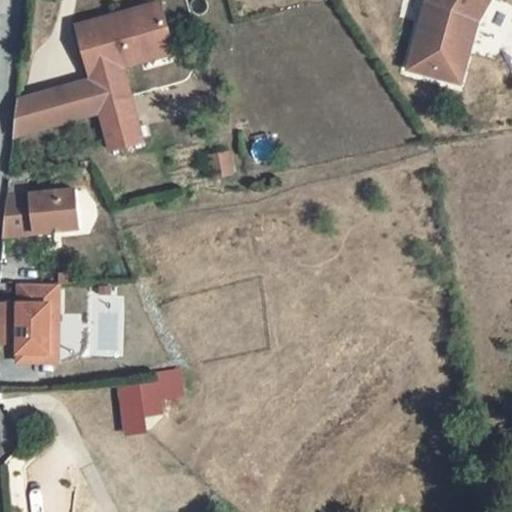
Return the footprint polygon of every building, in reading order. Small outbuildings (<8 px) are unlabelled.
[(136,33),(166,25),(159,0),(120,0),(77,11),(96,93),(126,86),(119,55),(140,50),(136,33)] [(422,0),(409,52),(452,61),(466,2),(467,0),(422,0)] [(467,0),(466,2),(452,61),(459,63),(474,9),(478,0),(467,0)] [(140,50),(170,42),(166,25),(136,33),(140,50)] [(90,67),(11,89),(7,125),(97,99),(96,93),(90,67)] [(101,115),(132,108),(126,86),(96,93),(97,99),(101,115)] [(137,134),(132,108),(101,115),(107,141),(137,134)] [(75,179),(6,185),(1,224),(79,217),(75,179)] [(56,273),(16,272),(16,292),(0,291),(0,330),(15,331),(15,340),(45,341),(45,312),(55,312),(56,273)] [(156,382),(118,386),(124,435),(145,432),(143,415),(162,413),(160,399),(182,396),(179,371),(155,374),(156,382)]
